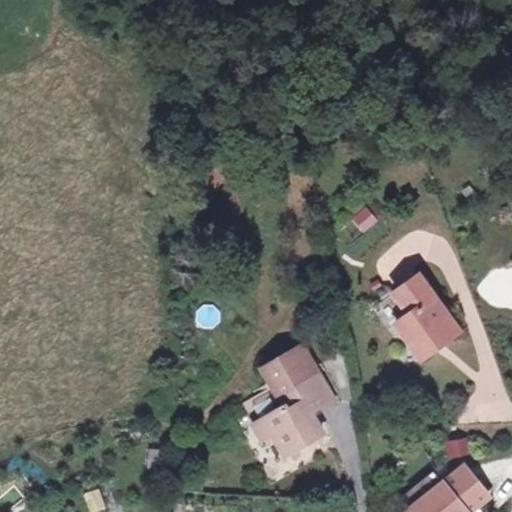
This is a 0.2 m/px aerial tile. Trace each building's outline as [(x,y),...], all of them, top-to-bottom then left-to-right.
[(366,208),(352,219),(363,233),(377,222),(366,208)] [(420,277),(394,295),(409,317),(396,326),(420,361),(460,334),(420,277)] [(278,448),(291,467),(323,450),(310,428),(337,413),(298,348),(258,372),(285,418),(252,436),(264,455),(278,448)] [(448,457),(471,455),(470,439),(447,440),(448,457)] [(470,511),(490,498),(468,467),(446,483),(409,508),(412,511),(470,511)] [(85,507),(102,501),(95,480),(78,486),(85,507)]
